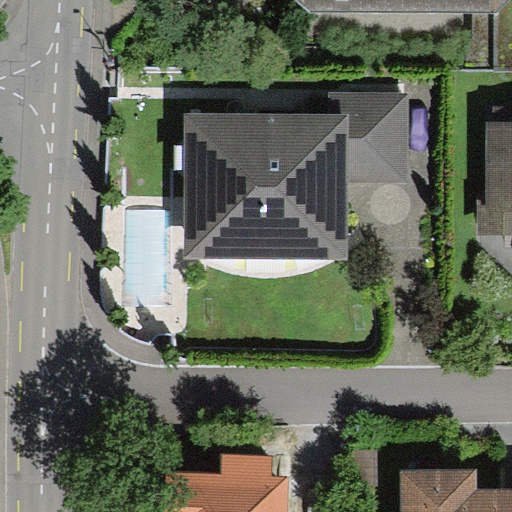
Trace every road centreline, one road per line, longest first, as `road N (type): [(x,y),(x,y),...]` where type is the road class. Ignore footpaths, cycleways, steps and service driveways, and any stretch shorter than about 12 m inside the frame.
road 1 (residential): [(45,392),(511,394)]
road 2 (tertiary): [(45,392),(58,84)]
road 3 (tertiary): [(46,511),(45,392)]
